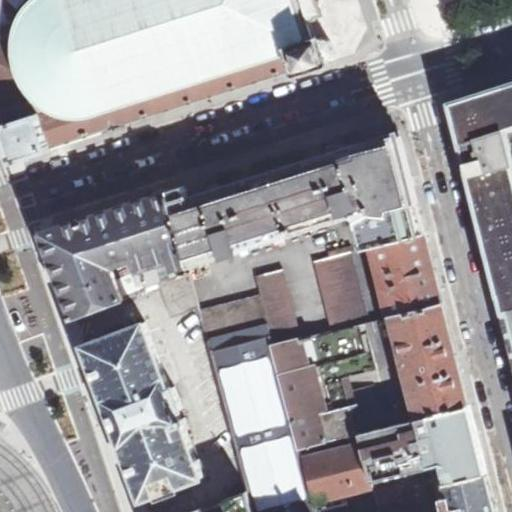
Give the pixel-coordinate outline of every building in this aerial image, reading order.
[(2,0),(9,20),(0,23),(0,33),(17,28),(20,21),(25,11),(30,4),(33,0),(2,0)] [(325,13),(321,0),(33,0),(30,4),(25,11),(20,21),(17,28),(0,33),(0,110),(1,112),(4,114),(7,122),(4,123),(16,162),(55,149),(54,147),(78,140),(108,129),(108,132),(116,130),(116,128),(122,126),(122,128),(130,125),(130,123),(300,68),(301,71),(332,62),(331,59),(334,58),(336,55),(335,52),(332,41),(330,39),(327,39),(325,39),(318,41),(311,18),(325,13)] [(461,146),(509,132),(511,130),(511,82),(450,102),(451,105),(450,106),(461,146)] [(372,247),(426,234),(421,211),(409,164),(400,130),(381,135),(381,138),(357,144),(358,145),(344,149),(343,148),(333,152),(332,151),(328,152),(328,154),(310,159),(310,160),(260,175),(259,175),(239,180),(239,182),(221,187),(220,185),(217,185),(217,188),(205,192),(223,251),(224,256),(232,253),(231,249),(239,247),(240,251),(247,249),(246,245),(289,232),(290,233),(340,218),(341,220),(342,219),(343,221),(354,217),(365,249),(372,247)] [(511,144),(509,132),(461,146),(468,173),(467,173),(503,310),(511,307),(511,144)] [(223,251),(205,192),(190,196),(188,189),(172,194),(187,240),(202,235),(208,256),(223,251)] [(192,272),(189,262),(169,194),(169,191),(167,192),(167,190),(154,194),(42,232),(42,236),(50,256),(74,319),(161,284),(191,272),(192,272)] [(189,262),(208,256),(202,235),(187,240),(172,194),(169,194),(189,262)] [(393,317),(444,305),(426,234),(372,247),(390,317),(393,317)] [(335,331),(359,325),(342,254),(352,251),(351,246),(329,251),(330,257),(315,261),(332,329),(333,329),(335,331)] [(261,295),(269,324),(274,344),(302,337),(284,269),(269,273),(269,271),(259,273),(259,276),(257,276),(261,295)] [(191,272),(161,284),(172,315),(199,303),(191,272)] [(201,310),(210,340),(269,324),(261,295),(201,310)] [(420,418),(470,405),(444,305),(393,317),(420,418)] [(511,307),(503,310),(502,310),(511,348),(510,349),(511,357),(511,307)] [(146,321),(85,344),(142,499),(205,475),(199,461),(202,460),(201,457),(198,458),(185,422),(188,421),(187,415),(183,417),(180,409),(184,407),(172,377),(169,378),(146,321)] [(361,433),(410,421),(408,413),(388,419),(386,411),(389,407),(385,403),(381,407),(378,405),(377,401),(352,408),(344,379),(379,371),(375,354),(381,352),(374,322),(359,325),(335,331),(333,329),(332,329),(302,337),(274,344),(302,449),(361,433)] [(249,490),(254,511),(318,511),(319,511),(316,502),(304,458),(302,449),(274,344),(269,324),(210,340),(249,490)] [(447,484),(487,472),(470,405),(420,418),(433,468),(437,487),(447,484)] [(364,444),(374,482),(382,481),(383,485),(398,482),(396,477),(433,468),(420,418),(410,421),(361,433),(364,444)] [(304,458),(316,502),(375,487),(374,482),(364,444),(304,458)] [(444,511),(497,511),(487,472),(447,484),(453,508),(444,510),(444,511)] [(381,511),(414,511),(415,511),(408,486),(377,494),(381,511)] [(254,511),(249,490),(226,499),(230,511),(204,511),(203,507),(191,511),(254,511)]
